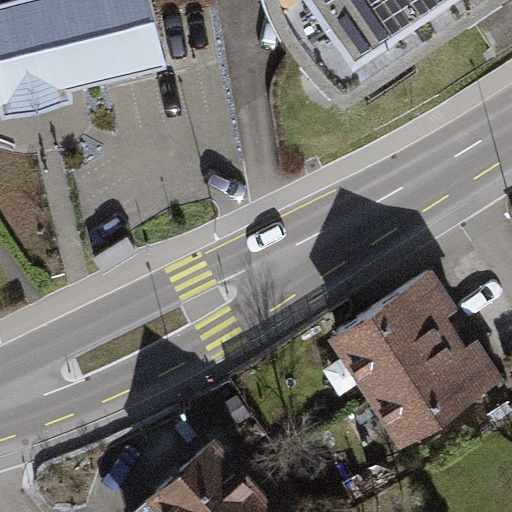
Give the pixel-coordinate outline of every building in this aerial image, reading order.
[(150,0),(0,0),(0,109),(26,103),(113,90),(166,76),(150,0)] [(266,0),(280,31),(339,99),(489,0),(266,0)] [(453,307),(424,262),(318,330),(352,386),(447,327),(439,315),(453,307)] [(447,327),(352,386),(390,445),(496,378),(472,339),(460,347),(447,327)] [(253,511),(264,503),(206,433),(141,488),(160,511),(253,511)]
